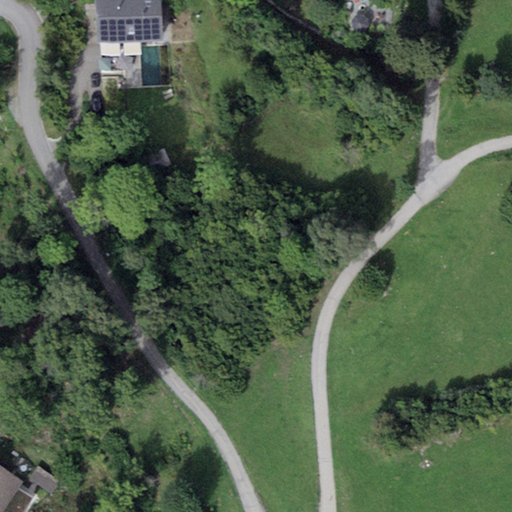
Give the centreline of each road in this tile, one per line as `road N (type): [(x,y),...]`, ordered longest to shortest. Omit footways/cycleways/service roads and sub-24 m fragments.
road 1 (residential): [(253,511),(225,434),(125,316),(27,126),(33,62),(19,24),(0,21)]
road 2 (residential): [(511,148),(493,149),(431,181),(352,276),(322,340),(335,511)]
